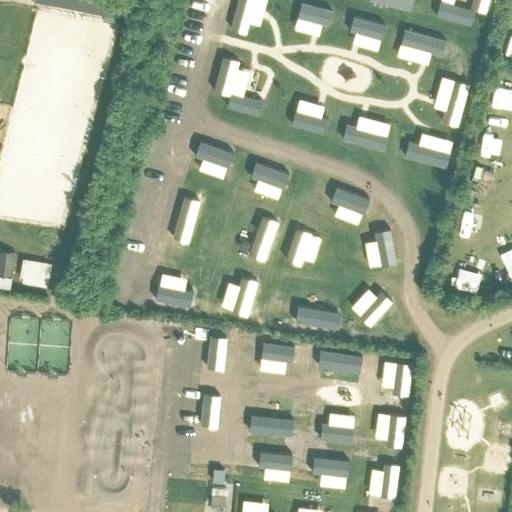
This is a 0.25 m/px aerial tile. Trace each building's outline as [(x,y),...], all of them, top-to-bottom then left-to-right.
[(0,282),(8,283),(10,272),(11,273),(15,247),(0,244),(0,282)] [(17,279),(46,284),(51,259),(22,254),(17,279)] [(0,290),(0,312),(48,313),(49,291),(0,290)] [(36,340),(35,327),(6,328),(7,342),(36,340)] [(35,401),(38,376),(26,374),(23,400),(35,401)] [(197,449),(219,452),(228,385),(191,380),(183,439),(198,441),(197,449)] [(30,435),(41,436),(44,413),(32,412),(30,435)] [(88,467),(89,455),(68,452),(67,464),(88,467)] [(213,467),(213,481),(224,482),(225,468),(213,467)] [(210,504),(226,504),(226,492),(210,492),(210,504)]
